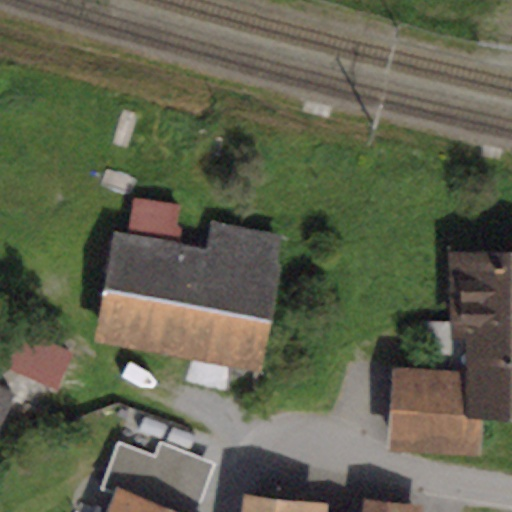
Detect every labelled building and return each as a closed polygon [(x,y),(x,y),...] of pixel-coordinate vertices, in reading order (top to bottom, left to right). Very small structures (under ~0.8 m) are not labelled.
[(204,242),(112,226),(94,332),(262,361),(285,225),(209,212),(204,242)] [(511,240),(451,243),(453,330),(467,329),(466,362),(471,404),(511,404),(511,240)] [(0,356),(56,379),(69,348),(0,319),(0,356)] [(466,362),(394,357),(389,441),(480,445),(482,405),(471,404),(466,362)] [(0,407),(12,381),(0,375),(0,407)] [(153,452),(116,438),(98,484),(109,488),(100,511),(207,511),(197,508),(215,459),(159,437),(153,452)] [(323,511),(326,493),(245,483),(241,511),(414,511),(416,498),(366,492),(363,511),(323,511)]
